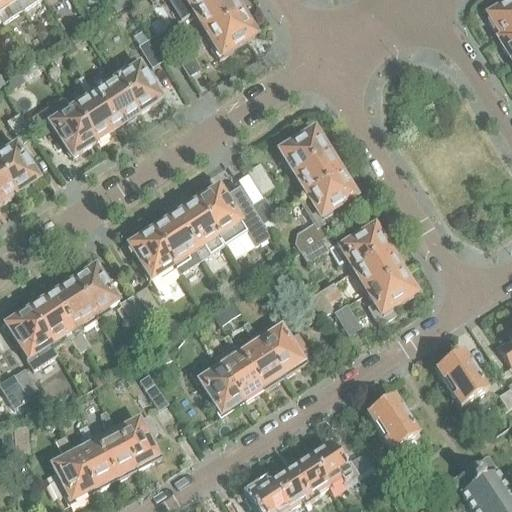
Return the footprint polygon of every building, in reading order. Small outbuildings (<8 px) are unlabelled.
[(22,14),(12,0),(0,0),(0,24),(2,27),(22,14)] [(12,0),(22,14),(42,2),(40,0),(12,0)] [(128,7),(122,0),(104,0),(115,17),(128,9),(128,8),(128,7)] [(147,0),(153,8),(165,0),(147,0)] [(221,0),(180,0),(192,18),(221,0)] [(240,18),(242,16),(235,5),(232,6),(228,0),(221,0),(192,18),(206,40),(240,18)] [(511,38),(511,5),(508,8),(510,10),(491,21),(505,43),(511,38)] [(230,56),(254,41),(248,32),(249,31),(242,20),(241,20),(240,18),(206,40),(203,42),(218,66),(231,58),(230,56)] [(173,56),(164,42),(176,35),(173,29),(148,45),(162,67),(173,60),(171,57),(173,56)] [(511,62),(511,38),(505,43),(501,45),(503,48),(501,49),(507,60),(509,58),(511,62)] [(162,67),(148,45),(138,51),(151,73),(162,67)] [(200,75),(186,52),(174,59),(188,82),(200,75)] [(35,67),(28,55),(20,59),(27,72),(35,67)] [(160,106),(145,83),(147,81),(138,68),(138,69),(134,63),(124,69),(125,71),(112,79),(115,84),(138,120),(160,106)] [(90,96),(81,82),(76,85),(85,99),(90,96)] [(138,120),(115,84),(92,98),(116,134),(125,129),(137,122),(136,121),(138,120)] [(116,134),(92,98),(71,113),(94,149),(95,148),(95,149),(107,141),(106,141),(116,134)] [(50,123),(40,109),(35,112),(44,127),(50,123)] [(94,149),(71,113),(46,129),(49,132),(55,141),(56,140),(71,163),(94,149)] [(34,141),(19,119),(7,127),(22,149),(34,141)] [(292,179),(326,157),(327,157),(319,145),(319,146),(313,136),(289,151),(287,149),(277,155),(292,179)] [(37,186),(21,162),(24,160),(16,148),(0,158),(0,176),(14,200),(37,186)] [(340,181),(335,171),(337,170),(330,159),(327,160),(326,157),(292,179),(306,202),(340,181)] [(273,193),(259,170),(247,177),(260,200),(273,193)] [(14,200),(0,176),(0,209),(2,208),(2,209),(14,202),(13,201),(14,200)] [(330,218),(354,203),(348,193),(349,193),(342,181),(341,182),(340,181),(306,202),(299,206),(313,229),(314,231),(319,228),(332,221),(330,218)] [(265,229),(252,210),(236,219),(235,217),(232,218),(217,194),(195,209),(223,252),(224,253),(246,238),(254,252),(271,241),(264,229),(265,229)] [(273,217),(264,202),(252,210),(265,229),(288,215),(285,210),(273,217)] [(223,252),(195,209),(194,210),(193,209),(182,217),(173,223),(201,266),(223,252)] [(201,266),(173,223),(164,229),(163,229),(152,236),(152,237),(151,237),(178,281),(201,266)] [(387,254),(380,243),(379,243),(373,233),(349,249),(348,247),(335,254),(319,228),(314,231),(313,229),(297,239),(294,249),(299,257),(302,258),(309,269),(328,257),(337,272),(346,266),(352,277),(387,256),(386,255),(387,254)] [(178,281),(151,237),(129,252),(143,275),(142,277),(148,286),(150,290),(152,288),(157,295),(178,281)] [(400,277),(400,276),(402,275),(395,263),(392,265),(387,256),(352,277),(366,299),(400,277)] [(292,284),(285,273),(275,279),(283,290),(292,284)] [(110,299),(94,274),(72,289),(94,323),(117,307),(111,298),(110,299)] [(391,314),(414,300),(408,290),(409,290),(402,278),(401,279),(400,277),(366,299),(373,309),(366,313),(378,333),(396,322),(391,314)] [(333,315),(324,300),(336,293),(333,288),(308,303),(320,322),(333,315)] [(94,323),(72,289),(70,290),(70,289),(59,296),(59,297),(50,303),(74,339),(94,326),(93,323),(94,323)] [(159,313),(146,292),(135,299),(148,320),(159,313)] [(146,324),(132,301),(119,310),(121,312),(116,315),(126,329),(130,326),(134,332),(146,324)] [(74,339),(50,303),(41,309),(40,308),(29,316),(27,318),(51,354),(52,353),(64,345),(71,345),(79,359),(84,355),(76,341),(74,339)] [(213,312),(207,303),(199,308),(205,318),(213,312)] [(360,333),(346,312),(345,311),(333,318),(348,341),(360,333)] [(317,325),(309,313),(301,319),(309,330),(317,325)] [(51,354),(27,318),(5,332),(21,356),(20,357),(26,366),(25,367),(32,377),(57,361),(52,353),(51,354)] [(283,384),(256,340),(247,327),(243,330),(251,343),(248,345),(250,350),(238,357),(263,397),(283,384)] [(296,338),(289,343),(286,339),(283,341),(274,329),(256,340),(283,384),(306,369),(299,359),(307,353),(296,338)] [(511,336),(510,338),(511,341),(511,345),(497,355),(509,374),(511,371),(511,336)] [(90,352),(81,338),(76,341),(84,355),(90,352)] [(263,397),(238,357),(227,340),(223,343),(230,354),(214,364),(243,410),(263,397)] [(171,365),(162,351),(149,359),(160,373),(171,365)] [(486,397),(461,359),(448,368),(446,365),(434,373),(436,376),(432,378),(433,380),(436,378),(441,386),(438,387),(439,389),(442,387),(446,395),(444,397),(445,398),(447,397),(452,404),(450,406),(451,407),(453,406),(458,413),(456,415),(457,416),(486,397)] [(243,410),(214,364),(213,365),(211,362),(202,368),(204,371),(189,381),(195,391),(199,388),(203,393),(201,395),(214,416),(213,417),(219,426),(243,410)] [(37,395),(24,374),(13,381),(26,402),(37,395)] [(168,409),(149,380),(139,386),(158,416),(168,409)] [(511,411),(511,400),(508,395),(498,401),(507,415),(511,411)] [(410,431),(405,424),(408,422),(407,421),(404,422),(399,415),(402,413),(401,412),(398,413),(394,405),(396,404),(395,403),(379,413),(377,410),(366,417),(368,420),(366,421),(390,459),(419,441),(418,439),(416,441),(411,433),(413,431),(413,430),(410,431)] [(136,477),(117,439),(105,417),(100,420),(109,438),(94,446),(93,446),(115,488),(136,477)] [(151,455),(146,446),(156,440),(147,423),(117,439),(136,477),(161,464),(155,453),(151,455)] [(115,488),(93,446),(94,446),(87,431),(79,435),(87,449),(73,457),(72,457),(93,499),(115,488)] [(28,459),(27,432),(14,435),(15,460),(28,459)] [(15,460),(14,435),(13,435),(13,436),(1,436),(2,460),(15,460)] [(93,499),(72,457),(73,457),(65,442),(56,447),(66,466),(53,472),(57,479),(47,484),(58,505),(63,502),(69,511),(93,499)] [(337,463),(344,459),(336,447),(328,453),(328,454),(324,456),(320,451),(306,461),(328,494),(340,487),(342,490),(350,485),(351,485),(358,481),(349,468),(343,472),(337,463)] [(328,494),(306,461),(291,470),(295,476),(290,479),(310,511),(318,506),(316,502),(328,494)] [(511,511),(511,503),(487,465),(486,464),(451,487),(467,511),(511,511)] [(408,507),(395,488),(398,486),(389,472),(379,479),(387,491),(401,511),(408,507)] [(310,511),(290,479),(284,483),(281,477),(266,486),(282,511),(310,511)] [(282,511),(266,486),(251,496),(254,499),(248,503),(253,511),(282,511)] [(400,511),(401,511),(387,491),(383,494),(394,511),(400,511)]
